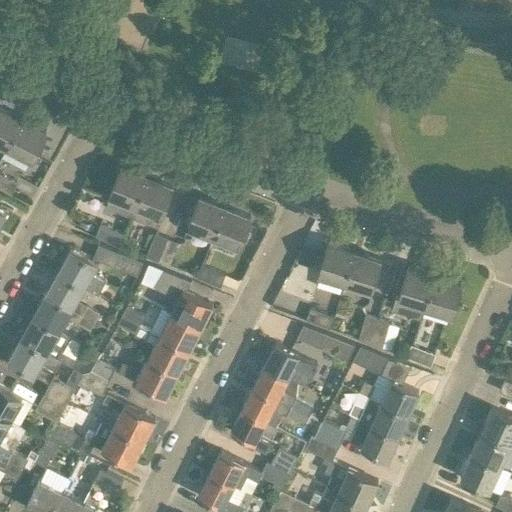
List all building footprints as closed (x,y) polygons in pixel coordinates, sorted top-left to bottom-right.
[(0,144),(6,148),(22,117),(0,105),(0,144)] [(47,129),(22,117),(6,148),(31,160),(47,129)] [(108,195),(110,196),(106,206),(129,216),(146,173),(121,163),(108,195)] [(0,187),(12,193),(18,182),(0,172),(0,187)] [(173,184),(146,173),(129,216),(156,226),(160,216),(173,184)] [(212,237),(225,205),(199,194),(186,226),(212,237)] [(251,216),(225,205),(212,237),(238,247),(251,216)] [(100,223),(95,236),(119,246),(124,233),(100,223)] [(157,260),(166,237),(155,233),(146,256),(157,260)] [(166,237),(157,260),(169,265),(179,242),(166,237)] [(344,282),(353,249),(327,242),(317,275),(344,282)] [(70,248),(57,270),(98,293),(105,280),(92,273),(97,263),(70,248)] [(319,254),(302,249),(298,262),(315,267),(319,254)] [(380,257),(353,249),(344,282),(370,290),(380,257)] [(142,260),(120,252),(115,266),(137,275),(142,260)] [(196,276),(220,286),(225,273),(201,264),(196,276)] [(391,310),(419,318),(433,273),(407,266),(398,297),(395,296),(391,310)] [(187,289),(191,280),(164,269),(155,287),(176,297),(169,310),(200,327),(213,303),(187,289)] [(44,293),(72,308),(77,299),(84,286),(98,294),(98,293),(57,270),(44,293)] [(433,273),(419,318),(421,319),(425,307),(451,315),(460,282),(433,273)] [(60,330),(67,316),(72,308),(44,293),(32,315),(60,330)] [(87,305),(82,314),(95,321),(100,312),(87,305)] [(140,324),(144,315),(126,306),(122,315),(140,324)] [(310,307),(305,319),(329,328),(334,316),(310,307)] [(169,310),(162,324),(157,333),(159,334),(189,349),(200,327),(169,310)] [(366,313),(358,338),(369,342),(377,317),(366,313)] [(90,329),(95,321),(82,314),(78,322),(90,329)] [(60,360),(70,366),(75,357),(63,350),(71,336),(60,330),(32,315),(19,337),(60,360)] [(135,333),(140,324),(122,315),(117,324),(135,333)] [(377,317),(369,342),(382,347),(390,321),(377,317)] [(355,344),(303,324),(297,337),(346,360),(355,344)] [(189,349),(159,334),(155,343),(153,343),(146,356),(178,372),(189,349)] [(34,376),(41,362),(55,370),(60,360),(19,337),(6,360),(34,376)] [(316,363),(299,355),(300,354),(274,341),(263,363),(289,376),(296,362),(313,370),(316,363)] [(406,357),(430,366),(435,353),(410,344),(406,357)] [(381,373),(388,357),(360,346),(352,360),(381,373)] [(146,356),(139,371),(122,362),(117,371),(134,379),(134,380),(166,396),(178,372),(146,356)] [(91,370),(109,380),(116,367),(98,357),(91,370)] [(283,388),(289,376),(263,363),(253,384),(309,412),(313,405),(296,396),(296,395),(283,388)] [(91,370),(82,372),(77,382),(102,395),(109,380),(91,370)] [(64,406),(74,387),(65,382),(53,376),(43,394),(64,406)] [(390,378),(380,400),(408,413),(418,391),(390,378)] [(511,381),(504,378),(498,390),(511,396),(511,381)] [(359,391),(369,395),(370,396),(375,385),(364,380),(359,391)] [(0,413),(9,419),(22,396),(0,383),(0,413)] [(309,412),(253,384),(241,407),(267,420),(273,407),(286,414),(287,413),(304,422),(309,412)] [(119,410),(111,424),(143,440),(155,416),(123,400),(123,401),(105,393),(101,401),(119,410)] [(56,420),(64,406),(43,394),(35,409),(56,420)] [(380,400),(370,396),(369,395),(364,406),(354,402),(349,413),(360,418),(398,435),(408,413),(380,400)] [(480,429),(511,443),(511,414),(506,412),(506,413),(490,406),(480,429)] [(255,442),(266,447),(278,425),(267,420),(241,407),(229,430),(255,443),(255,442)] [(0,435),(9,419),(0,413),(0,435)] [(349,440),(359,445),(388,458),(398,435),(360,418),(355,428),(354,428),(349,440)] [(313,437),(337,448),(346,430),(323,419),(313,437)] [(48,435),(60,441),(70,446),(77,433),(55,422),(48,435)] [(131,464),(143,440),(111,424),(104,439),(87,430),(83,438),(99,447),(99,448),(131,464)] [(501,467),(511,443),(480,429),(469,452),(501,467)] [(45,466),(60,441),(48,435),(38,453),(33,460),(45,466)] [(332,460),(333,459),(337,448),(313,437),(311,436),(305,448),(324,457),(332,460)] [(0,486),(9,492),(16,480),(24,465),(28,459),(26,458),(0,442),(0,467),(5,470),(0,478),(0,486)] [(270,463),(288,472),(297,455),(289,452),(279,447),(270,463)] [(29,467),(33,460),(38,453),(31,449),(26,458),(28,459),(24,465),(29,467)] [(257,479),(260,474),(261,471),(245,462),(220,449),(209,472),(234,484),(241,487),(247,474),(257,479)] [(82,452),(79,459),(88,464),(92,457),(82,452)] [(501,467),(469,452),(459,475),(474,482),(474,483),(490,490),(501,467)] [(281,485),(288,472),(270,463),(266,460),(261,471),(260,474),(274,482),(281,485)] [(347,465),(338,461),(327,484),(367,503),(378,480),(362,472),(363,472),(347,465)] [(95,477),(93,481),(116,493),(123,479),(100,468),(95,477)] [(84,471),(72,495),(62,490),(50,511),(77,511),(83,501),(93,481),(95,477),(84,471)] [(240,511),(244,506),(227,498),(234,484),(209,472),(197,494),(222,507),(219,511),(240,511)] [(36,511),(50,511),(62,490),(39,478),(32,492),(33,492),(26,506),(36,511)] [(322,494),(317,507),(316,509),(323,511),(363,511),(367,503),(327,484),(326,484),(321,494),(322,494)] [(280,490),(275,501),(297,511),(314,511),(316,509),(317,507),(309,503),(280,490)] [(511,511),(511,497),(501,493),(496,505),(505,509),(511,511)] [(442,511),(479,511),(481,510),(465,503),(465,504),(449,497),(442,511)] [(105,511),(83,501),(77,511),(105,511)] [(297,511),(275,501),(269,511),(297,511)]
